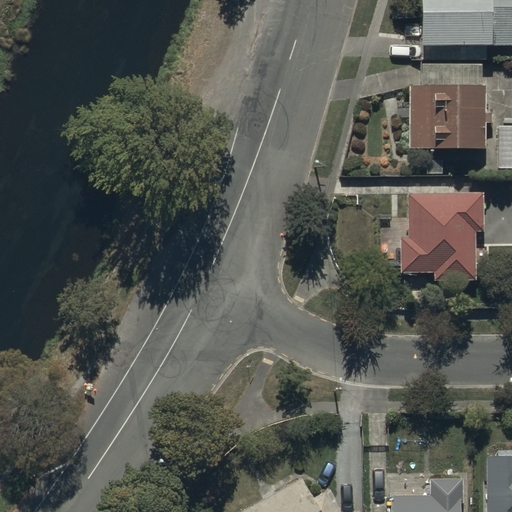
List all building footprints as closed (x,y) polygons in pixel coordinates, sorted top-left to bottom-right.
[(511,0),(418,0),(418,45),(511,44),(511,0)] [(420,84),(408,84),(407,148),(483,149),(483,123),(490,123),(490,114),(483,114),(484,64),(420,63),(420,84)] [(511,126),(497,127),(498,166),(511,165),(511,126)] [(482,230),(481,193),(406,195),(407,237),(399,238),(400,274),(432,273),(432,281),(474,280),(474,275),(489,275),(489,248),(474,248),(473,231),(482,230)] [(511,511),(511,454),(484,456),(486,511),(511,511)] [(310,498),(299,479),(240,511),(336,511),(324,490),(310,498)] [(457,511),(457,502),(462,502),(462,480),(427,480),(427,496),(390,497),(390,511),(457,511)]
